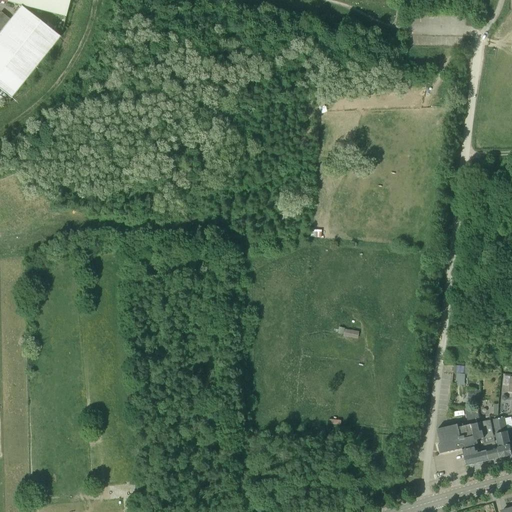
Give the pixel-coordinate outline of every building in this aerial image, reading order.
[(0,0),(65,17),(69,0),(0,0)] [(0,89),(12,99),(60,37),(21,6),(10,19),(1,12),(0,13),(0,89)] [(350,335),(358,337),(360,331),(352,329),(350,335)] [(479,375),(479,370),(479,368),(454,365),(454,367),(453,373),(457,373),(465,374),(479,375)] [(464,385),(465,374),(457,373),(456,384),(464,385)] [(479,396),(480,390),(469,389),(468,395),(467,404),(476,404),(476,398),(478,398),(479,396)] [(489,460),(480,422),(478,408),(465,409),(468,422),(479,463),(489,460)] [(497,446),(497,449),(499,448),(501,458),(511,455),(511,442),(510,443),(504,418),(494,420),(500,445),(497,446)] [(497,449),(497,446),(490,419),(480,422),(489,460),(501,458),(499,448),(497,449)] [(479,463),(468,422),(457,424),(438,429),(441,444),(439,445),(441,454),(463,449),(467,466),(479,463)]
